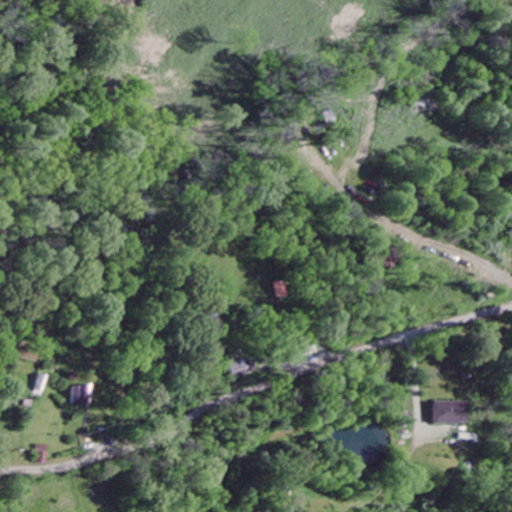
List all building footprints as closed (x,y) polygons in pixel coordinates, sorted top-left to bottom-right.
[(270,285),(273,301),(284,299),(281,283),(270,285)] [(252,361),(242,363),(241,359),(228,362),(232,379),(255,373),(252,361)] [(43,378),(33,376),(29,395),(39,398),(43,378)] [(465,426),(465,404),(432,403),(432,425),(465,426)] [(46,447),(34,447),(33,465),(46,466),(46,447)]
